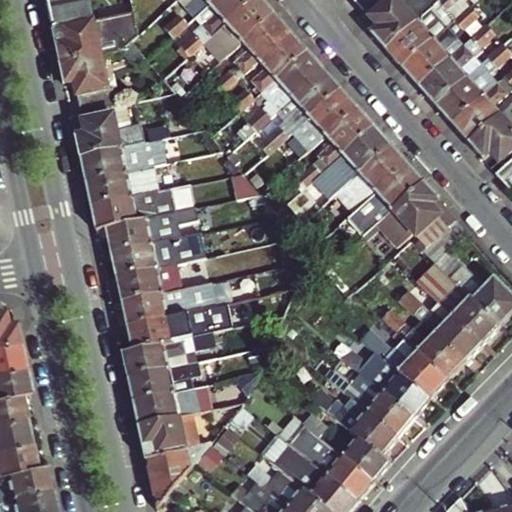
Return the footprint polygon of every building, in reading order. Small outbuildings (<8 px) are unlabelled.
[(48,0),(56,32),(96,23),(90,0),(48,0)] [(261,0),(225,0),(199,24),(193,28),(176,43),(193,62),(215,42),(262,1),(261,0)] [(186,0),(184,3),(188,12),(201,0),(186,0)] [(201,0),(188,12),(199,24),(225,0),(201,0)] [(355,0),(369,15),(385,0),(355,0)] [(383,31),(376,38),(390,54),(444,4),(440,0),(428,0),(420,8),(414,2),(407,9),(399,0),(398,0),(375,22),(383,31)] [(390,54),(407,73),(451,32),(459,25),(473,12),(484,0),(447,0),(444,4),(390,54)] [(262,1),(215,42),(224,52),(202,72),(210,81),(233,61),(279,20),(262,1)] [(473,12),(459,25),(467,33),(481,21),(473,12)] [(56,32),(64,67),(105,59),(128,54),(134,48),(130,16),(96,23),(56,32)] [(167,34),(176,43),(193,28),(185,18),(167,34)] [(279,20),(233,61),(241,70),(219,90),(227,100),(264,67),(296,39),(279,20)] [(453,64),(423,91),(441,111),(471,83),(463,74),(477,61),(475,59),(497,39),(489,30),(453,64)] [(451,32),(407,73),(423,91),(453,64),(445,56),(460,42),(451,32)] [(296,39),(264,67),(271,75),(257,88),(260,90),(237,110),(245,119),(266,100),(313,58),(296,39)] [(148,63),(134,48),(128,54),(140,70),(148,63)] [(441,111),(457,129),(488,101),(481,94),(495,81),(494,79),(511,62),(511,55),(507,50),(485,70),(471,83),(441,111)] [(254,129),(262,137),(298,105),(330,77),(313,58),(266,100),(275,110),(254,129)] [(86,116),(121,108),(117,91),(112,92),(105,59),(64,67),(69,89),(80,87),(86,116)] [(485,70),(477,61),(463,74),(471,83),(485,70)] [(269,146),(277,155),(299,136),(345,94),(330,77),(298,105),(303,112),(289,125),(291,127),(269,146)] [(167,85),(175,96),(184,105),(193,97),(175,78),(167,85)] [(511,78),(502,88),(488,101),(457,129),(475,148),(511,113),(511,78)] [(502,88),(495,81),(481,94),(488,101),(502,88)] [(295,174),(316,156),(363,114),(345,94),(299,136),(308,146),(287,165),(295,174)] [(511,113),(475,148),(489,164),(497,157),(506,167),(511,161),(511,113)] [(363,114),(316,156),(325,165),(304,184),(312,194),(333,175),(380,133),(363,114)] [(80,138),(85,160),(134,150),(133,145),(125,146),(119,118),(88,124),(90,136),(80,138)] [(134,150),(145,147),(173,141),(175,141),(172,126),(145,132),(136,144),(133,145),(134,150)] [(345,198),(350,194),(397,152),(380,133),(333,175),(342,184),(320,204),(329,213),(345,198)] [(145,147),(147,160),(176,154),(173,141),(145,147)] [(85,160),(90,184),(130,176),(128,167),(148,163),(147,160),(145,147),(134,150),(85,160)] [(397,152),(350,194),(359,203),(353,208),(337,223),(345,232),(354,223),(413,170),(397,152)] [(128,167),(130,176),(150,172),(148,163),(128,167)] [(179,166),(150,172),(152,183),(181,177),(179,166)] [(413,170),(354,223),(371,242),(382,232),(431,190),(413,170)] [(95,209),(135,201),(133,191),(153,187),(152,183),(150,172),(130,176),(90,184),(95,209)] [(135,201),(155,196),(153,187),(133,191),(135,201)] [(187,203),(185,190),(155,196),(158,209),(187,203)] [(420,239),(433,253),(455,232),(435,210),(443,204),(431,190),(382,232),(402,255),(420,239)] [(345,198),(353,208),(359,203),(350,194),(345,198)] [(155,196),(135,201),(95,209),(101,234),(112,232),(161,222),(158,209),(155,196)] [(282,220),(265,201),(265,200),(255,202),(261,227),(272,225),(284,223),(282,220)] [(161,222),(112,232),(117,257),(177,245),(174,231),(203,225),(201,213),(161,222)] [(284,223),(272,225),(278,248),(301,242),(299,239),(284,223)] [(455,232),(433,253),(427,258),(439,269),(473,237),(463,225),(455,232)] [(177,245),(117,257),(122,280),(182,268),(180,255),(208,249),(206,238),(177,245)] [(211,261),(214,272),(228,269),(225,259),(211,261)] [(122,280),(128,306),(170,297),(168,288),(187,284),(186,280),(214,274),(214,272),(211,261),(182,268),(122,280)] [(471,267),(455,284),(462,291),(476,304),(506,334),(511,327),(511,295),(500,283),(494,290),(471,267)] [(431,280),(424,287),(439,301),(446,294),(431,280)] [(128,306),(133,331),(203,316),(201,304),(213,301),(234,297),(232,284),(189,293),(170,297),(128,306)] [(168,288),(170,297),(189,293),(187,284),(168,288)] [(476,304),(462,291),(455,299),(468,312),(476,304)] [(439,301),(446,308),(453,300),(446,294),(439,301)] [(489,352),(446,308),(435,319),(413,296),(406,304),(441,340),(471,370),(489,352)] [(453,300),(446,308),(489,352),(506,334),(476,304),(468,312),(455,299),(453,300)] [(201,304),(203,316),(216,314),(213,301),(201,304)] [(133,331),(138,353),(208,340),(206,328),(225,324),(223,312),(216,314),(203,316),(133,331)] [(389,322),(403,336),(411,329),(397,314),(389,322)] [(0,350),(23,346),(19,326),(10,328),(7,315),(0,316),(0,350)] [(293,326),(289,334),(300,343),(305,336),(293,326)] [(471,370),(441,340),(434,347),(420,334),(411,343),(454,387),(471,370)] [(366,345),(389,364),(398,372),(437,405),(454,387),(411,343),(398,355),(376,335),(366,345)] [(133,380),(194,368),(192,356),(222,350),(221,346),(229,344),(228,336),(208,340),(138,353),(128,355),(133,380)] [(0,375),(29,371),(23,346),(0,350),(0,375)] [(357,354),(349,364),(366,378),(368,380),(376,371),(357,354)] [(358,402),(373,415),(405,442),(421,424),(373,384),(368,380),(366,378),(358,387),(341,373),(322,358),(315,366),(358,402)] [(133,380),(139,405),(200,393),(197,381),(227,375),(225,362),(194,368),(133,380)] [(366,378),(349,364),(341,373),(358,387),(366,378)] [(389,364),(373,384),(421,424),(437,405),(398,372),(389,364)] [(0,403),(25,399),(34,397),(29,371),(0,375),(0,403)] [(232,399),(229,386),(210,390),(212,403),(232,399)] [(318,401),(335,415),(342,407),(325,392),(318,401)] [(200,393),(139,405),(145,430),(191,421),(205,418),(200,393)] [(0,426),(30,421),(25,399),(0,403),(0,426)] [(373,415),(358,402),(352,410),(367,423),(373,415)] [(367,423),(352,410),(343,421),(351,428),(390,460),(405,442),(373,415),(367,423)] [(316,435),(325,442),(381,488),(398,467),(390,460),(351,428),(341,440),(317,420),(309,429),(316,435)] [(0,454),(36,447),(30,421),(0,426),(0,454)] [(145,430),(156,482),(196,473),(199,470),(215,450),(199,454),(191,421),(145,430)] [(272,431),(317,468),(365,507),(381,488),(325,442),(317,451),(308,444),(280,422),(272,431)] [(316,435),(308,444),(317,451),(325,442),(316,435)] [(0,479),(8,478),(41,471),(36,447),(0,454),(0,479)] [(276,470),(291,482),(328,511),(360,511),(365,507),(317,468),(308,479),(285,460),(276,470)] [(50,469),(41,471),(8,478),(10,487),(0,489),(0,504),(56,493),(50,469)] [(252,481),(270,495),(278,485),(261,471),(252,481)] [(196,473),(156,482),(162,511),(163,511),(168,507),(182,490),(196,473)] [(0,489),(10,487),(8,478),(0,479),(0,489)] [(277,500),(290,511),(328,511),(291,482),(277,500)] [(173,511),(185,511),(195,500),(182,490),(168,507),(173,511)] [(250,511),(274,511),(270,509),(267,511),(244,492),(237,501),(250,511)] [(59,511),(56,493),(0,504),(0,511),(59,511)] [(290,511),(277,500),(270,509),(274,511),(290,511)]
